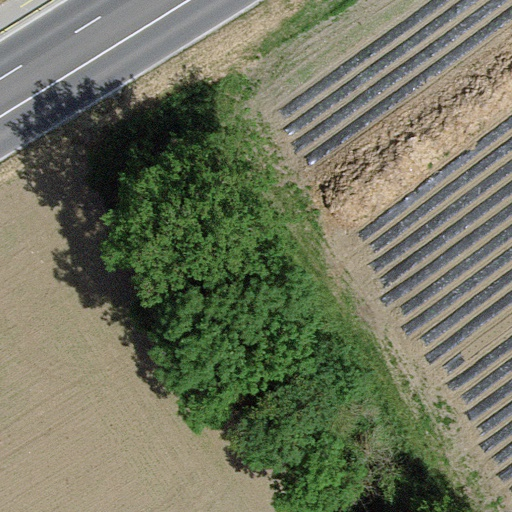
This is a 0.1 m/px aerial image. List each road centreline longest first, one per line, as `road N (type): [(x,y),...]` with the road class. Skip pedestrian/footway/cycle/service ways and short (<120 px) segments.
road 1 (track): [(488,511),(248,127)]
road 2 (secondary): [(0,97),(161,0)]
